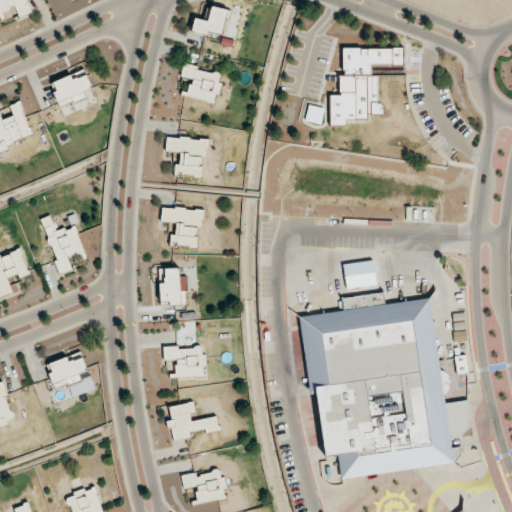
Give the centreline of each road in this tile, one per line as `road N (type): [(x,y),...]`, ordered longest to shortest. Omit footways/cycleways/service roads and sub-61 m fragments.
road 1 (residential): [(498,31),(466,31),(384,0),(62,28),(0,54),(47,53),(167,0),(356,7),(445,42),(476,68)]
road 2 (residential): [(147,0),(130,50),(110,226),(115,380),(138,511)]
road 3 (residential): [(157,511),(137,407),(129,236),(139,125),(164,0)]
road 4 (residential): [(314,511),(278,355),(274,307),(286,239),(503,240)]
road 5 (residential): [(490,104),(475,236),(476,329),(511,479)]
road 6 (residential): [(130,281),(0,327),(46,329),(130,300)]
road 7 (residential): [(511,369),(503,302),(511,164)]
road 8 (residential): [(511,24),(487,40),(476,68),(490,104),(511,115)]
